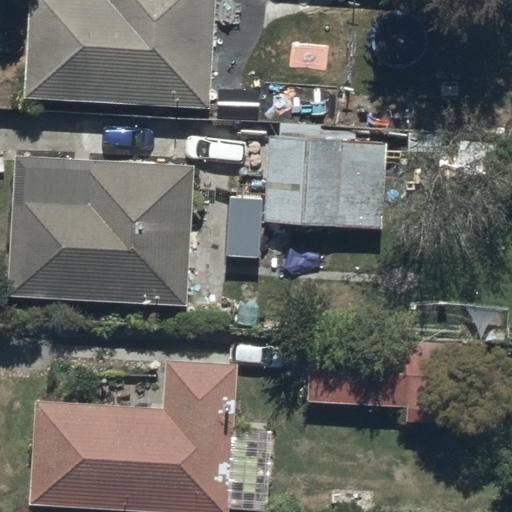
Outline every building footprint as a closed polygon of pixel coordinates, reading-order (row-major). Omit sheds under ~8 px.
[(30,0),(25,92),(208,102),(213,0),(30,0)] [(379,217),(382,132),(367,131),(368,117),(278,114),(277,126),(266,126),(263,213),(379,217)] [(187,306),(192,166),(14,160),(9,299),(187,306)] [(309,337),(306,400),(404,405),(404,423),(456,425),(460,345),(309,337)] [(36,403),(32,503),(230,510),(235,360),(166,358),(164,407),(36,403)]
